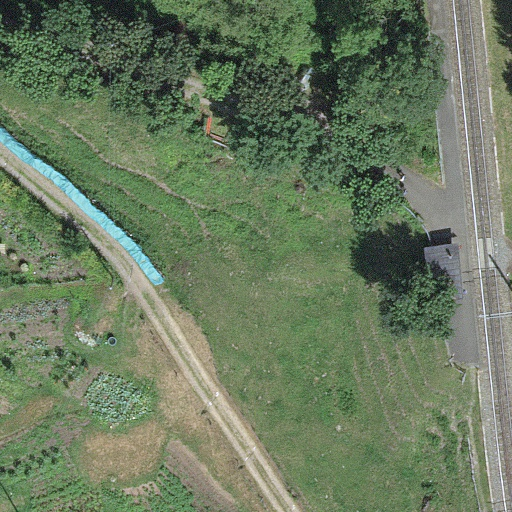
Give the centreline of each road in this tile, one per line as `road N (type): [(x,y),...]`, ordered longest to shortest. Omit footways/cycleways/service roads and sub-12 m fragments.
road 1 (track): [(511,260),(469,245),(376,160),(262,103),(0,26)]
road 2 (track): [(290,511),(131,271),(0,148)]
